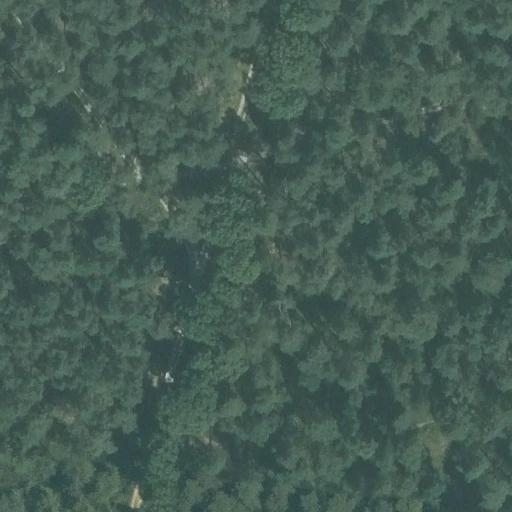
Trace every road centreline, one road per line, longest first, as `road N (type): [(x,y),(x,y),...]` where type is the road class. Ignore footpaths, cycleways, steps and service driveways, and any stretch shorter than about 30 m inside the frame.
road 1 (track): [(268,0),(132,511)]
road 2 (track): [(511,113),(436,107),(0,208)]
road 3 (track): [(202,253),(7,0)]
